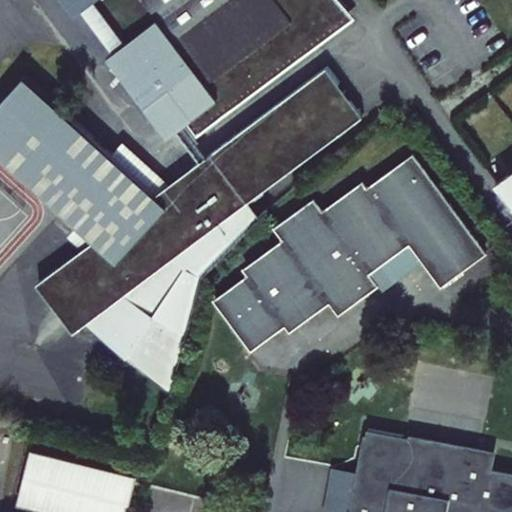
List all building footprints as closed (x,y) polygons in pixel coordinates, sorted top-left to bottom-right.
[(284,68),(354,15),(341,0),(73,0),(78,6),(87,0),(101,0),(128,35),(110,49),(169,130),(187,116),(198,131),(222,113),(281,64),(284,68)] [(158,191),(26,72),(0,100),(0,149),(78,220),(96,237),(40,278),(58,303),(69,294),(173,392),(203,275),(262,214),(250,197),(366,113),(330,64),(158,191)] [(415,150),(369,184),(364,177),(325,206),(315,194),(276,222),(285,235),(245,264),(250,271),(216,296),(253,346),(287,321),(292,327),(331,298),(340,310),(379,281),(371,269),(387,257),(379,246),(403,228),(411,239),(442,281),(487,248),(415,150)] [(511,167),(499,177),(511,195),(511,167)] [(379,246),(387,257),(411,239),(403,228),(379,246)] [(499,511),(500,509),(510,510),(511,508),(511,471),(490,468),(492,458),(486,449),(473,446),(464,453),(463,463),(454,461),(455,451),(448,441),(430,438),(421,444),(419,455),(401,451),(405,434),(369,427),(353,511),(499,511)] [(67,511),(127,511),(138,473),(34,447),(20,500),(67,511)]
